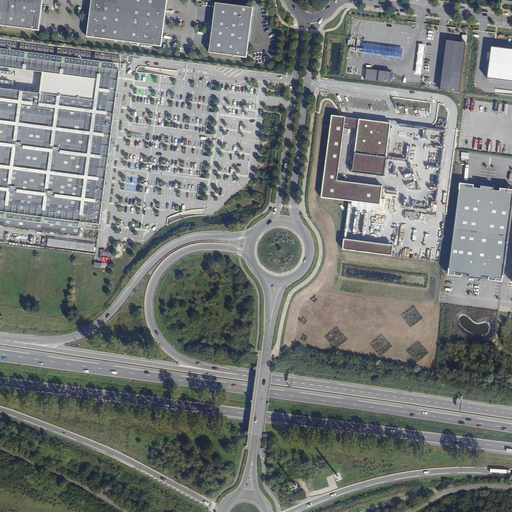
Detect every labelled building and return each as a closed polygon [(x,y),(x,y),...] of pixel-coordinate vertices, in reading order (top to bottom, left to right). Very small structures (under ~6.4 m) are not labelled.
[(42,0),(0,0),(0,25),(38,31),(42,0)] [(161,46),(166,0),(90,0),(86,37),(161,46)] [(252,8),(214,3),(208,53),(245,57),(252,8)] [(471,41),(448,38),(440,86),(463,90),(471,41)] [(511,45),(493,43),(489,75),(511,78),(511,45)] [(119,71),(0,55),(0,211),(99,224),(119,71)] [(119,71),(99,224),(97,238),(143,244),(166,225),(168,218),(181,212),(205,209),(218,210),(255,177),(268,81),(121,63),(119,71)] [(380,71),(367,69),(365,80),(378,81),(380,71)] [(392,72),(380,71),(378,81),(390,83),(392,72)] [(345,117),(332,115),(322,198),(379,205),(381,187),(338,182),(345,117)] [(389,122),(358,119),(351,172),(383,176),(389,122)] [(395,151),(399,152),(403,144),(396,142),(394,147),(396,148),(395,151)] [(437,159),(438,152),(438,148),(434,148),(434,152),(430,151),(430,158),(437,159)] [(511,222),(511,188),(461,181),(448,272),(504,280),(511,222)] [(0,216),(0,224),(15,226),(15,218),(5,217),(6,216),(1,215),(1,217),(0,216)] [(382,225),(383,216),(374,215),(373,224),(382,225)] [(79,236),(98,237),(98,230),(95,230),(95,225),(89,225),(89,227),(86,227),(85,231),(80,230),(79,236)] [(400,234),(407,236),(408,227),(401,226),(400,234)] [(390,242),(342,236),(341,244),(389,250),(390,242)] [(116,242),(114,258),(122,259),(124,243),(116,242)] [(99,252),(99,267),(112,267),(112,252),(99,252)]
